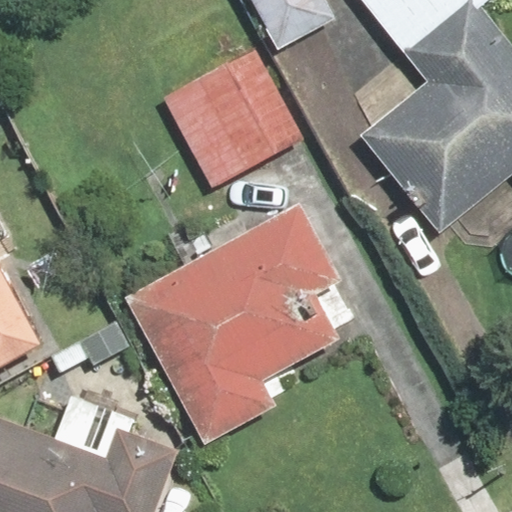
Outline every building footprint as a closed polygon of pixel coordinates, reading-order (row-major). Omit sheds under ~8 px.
[(323,0),(249,0),(277,50),(334,19),(323,0)] [(356,0),(424,82),(359,135),(442,236),(511,177),(511,47),(482,10),(493,0),(356,0)] [(252,46),(161,99),(215,190),(305,137),(252,46)] [(210,256),(124,303),(201,443),(279,400),(269,382),(339,344),(334,335),(355,324),(293,211),(251,234),(241,215),(200,238),(210,256)] [(0,376),(46,350),(0,271),(0,376)] [(132,352),(116,321),(49,357),(59,376),(39,387),(50,407),(108,376),(103,368),(132,352)] [(156,511),(181,452),(112,425),(66,406),(53,438),(0,416),(0,511),(156,511)]
